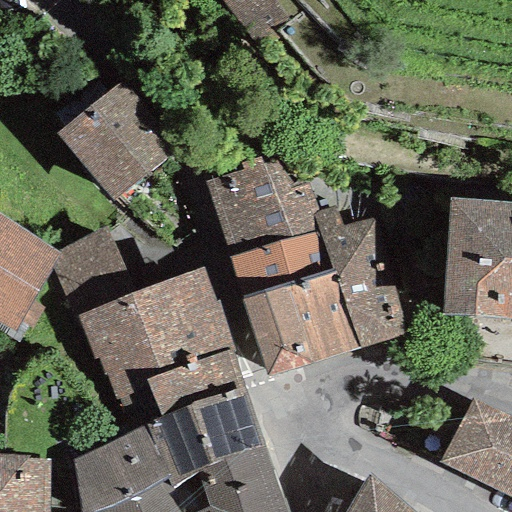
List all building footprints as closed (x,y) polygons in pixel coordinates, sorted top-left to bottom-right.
[(124,78),(55,134),(111,203),(180,147),(124,78)] [(203,182),(228,258),(318,232),(311,213),(319,211),(306,183),(287,188),(278,161),(203,182)] [(511,202),(449,197),(441,315),(511,319),(511,202)] [(331,270),(360,348),(422,328),(385,215),(342,226),(335,208),(319,211),(311,213),(318,232),(331,270)] [(0,322),(17,331),(52,269),(58,254),(56,252),(0,215),(0,322)] [(77,316),(135,292),(104,229),(56,252),(58,254),(52,269),(74,318),(77,316)] [(228,258),(242,299),(331,270),(318,232),(228,258)] [(144,426),(160,418),(244,388),(232,353),(234,353),(219,300),(215,302),(202,268),(135,292),(77,316),(94,360),(100,358),(128,434),(144,426)] [(267,377),(360,348),(331,270),(242,299),(267,377)] [(166,480),(173,490),(195,473),(223,462),(222,458),(265,447),(244,388),(160,418),(144,426),(169,478),(166,480)] [(511,418),(472,399),(439,464),(511,499),(511,418)] [(180,511),(167,495),(173,490),(166,480),(169,478),(144,426),(128,434),(71,460),(79,511),(180,511)] [(286,511),(265,447),(222,458),(223,462),(195,473),(207,508),(199,511),(286,511)] [(48,511),(49,459),(28,458),(29,456),(0,454),(0,511),(48,511)] [(412,511),(370,475),(345,511),(412,511)]
